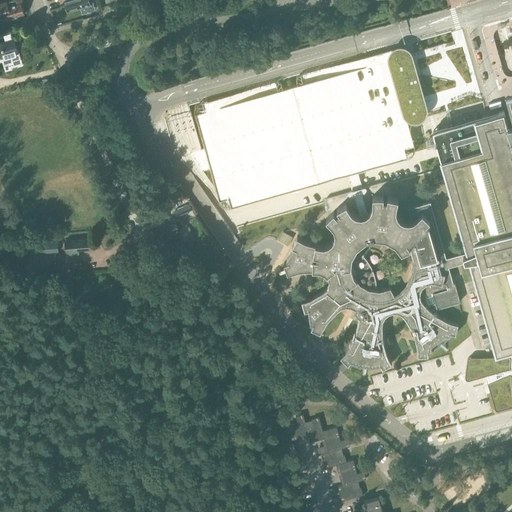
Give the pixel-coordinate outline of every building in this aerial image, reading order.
[(65,0),(68,12),(83,7),(90,5),(88,0),(65,0)] [(0,20),(1,23),(17,18),(16,16),(24,14),(20,3),(13,5),(12,1),(7,3),(7,2),(0,3),(0,20)] [(388,183),(443,168),(431,127),(483,112),(460,29),(457,30),(164,110),(176,153),(228,226),(320,201),(378,184),(388,183)] [(0,61),(2,61),(4,70),(23,65),(19,50),(18,50),(17,45),(15,45),(14,40),(13,40),(11,34),(5,36),(6,42),(0,43),(0,61)] [(331,223),(334,227),(335,232),(335,237),(332,240),(329,243),(324,245),(319,244),(307,241),(297,236),(292,246),(295,247),(292,251),(286,259),(287,261),(284,263),(288,272),(300,269),(304,268),(317,268),(321,269),(325,271),(328,275),(330,279),(329,284),(327,288),(323,291),(313,297),(308,299),(302,301),(304,311),(308,310),(310,324),(312,326),(311,329),(320,333),(326,322),(329,319),(338,310),(341,307),(346,306),(351,306),(354,308),(354,310),(354,313),(355,315),(357,316),(359,317),(358,321),(355,333),(354,333),(353,337),(354,337),(348,348),(345,352),(340,357),(348,364),(350,362),(358,365),(364,366),(367,366),(372,367),(381,365),(382,369),(392,363),(388,357),(386,353),(383,341),(384,341),(383,337),(382,336),(382,324),(383,320),(385,316),(389,313),(393,311),(398,312),(398,315),(402,317),(404,316),(405,318),(410,327),(411,329),(412,333),(413,333),(417,344),(417,349),(417,356),(428,356),(428,352),(436,349),(440,345),(442,344),(447,340),(452,333),(456,334),(458,324),(452,322),(447,320),(436,314),(437,313),(434,311),(433,311),(431,310),(430,309),(429,308),(436,306),(437,308),(460,302),(455,283),(453,283),(449,267),(459,264),(469,261),(475,281),(494,347),(496,354),(497,356),(471,357),(470,357),(469,357),(469,358),(468,358),(468,359),(468,360),(465,377),(465,378),(465,379),(466,379),(466,380),(467,380),(468,380),(469,380),(486,375),(488,382),(489,383),(488,383),(488,384),(495,409),(495,410),(496,410),(497,410),(511,406),(511,123),(508,125),(504,111),(503,111),(433,131),(434,136),(437,145),(440,156),(443,168),(444,171),(448,185),(467,252),(446,258),(430,202),(408,208),(412,220),(409,221),(404,220),(400,218),(397,214),(396,210),(398,198),(393,197),(392,197),(388,196),(387,199),(383,199),(383,195),(372,195),(373,201),(372,207),(370,211),(368,212),(365,209),(365,208),(365,207),(365,206),(365,205),(364,204),(363,204),(362,203),(361,203),(361,204),(360,204),(359,204),(359,205),(358,205),(358,206),(358,207),(358,208),(359,209),(359,210),(360,210),(359,215),(357,215),(353,212),(350,209),(346,203),(337,208),(339,211),(336,214),(334,211),(326,219),(331,223)] [(175,210),(178,216),(192,210),(190,204),(175,210)] [(174,220),(160,226),(164,237),(179,231),(179,229),(184,227),(180,219),(175,221),(174,220)] [(78,254),(78,250),(89,249),(88,245),(89,244),(89,240),(88,240),(88,239),(66,241),(66,251),(67,255),(78,254)] [(61,241),(44,242),(45,255),(61,254),(61,241)] [(214,248),(210,254),(218,259),(222,253),(214,248)] [(340,357),(334,364),(341,371),(348,365),(340,357)] [(303,414),(295,416),(297,423),(284,427),(288,441),(308,435),(310,442),(324,438),(328,452),(321,453),(325,468),(339,464),(345,484),(338,486),(342,501),(363,494),(361,487),(354,489),(352,483),(366,479),(364,471),(357,473),(353,459),(346,461),(344,454),(337,456),(335,450),(349,446),(347,438),(340,440),(336,427),(323,430),(319,417),(311,419),(313,426),(307,428),(303,414)] [(367,511),(382,511),(379,497),(364,501),(367,511)]
